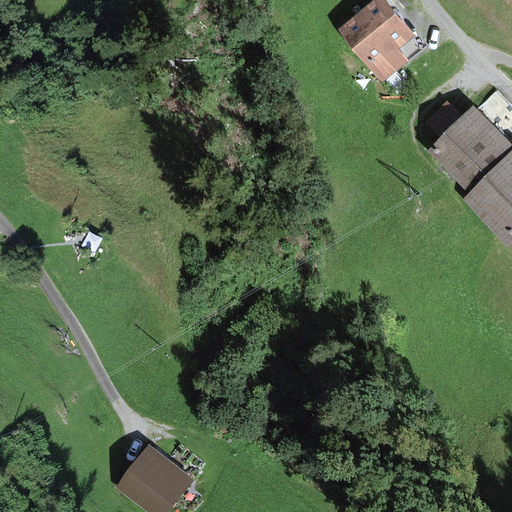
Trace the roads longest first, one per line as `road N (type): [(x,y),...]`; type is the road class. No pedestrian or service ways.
road 1 (track): [(0,222),(79,332),(128,420),(169,433)]
road 2 (track): [(479,64),(421,112),(420,143),(452,185)]
